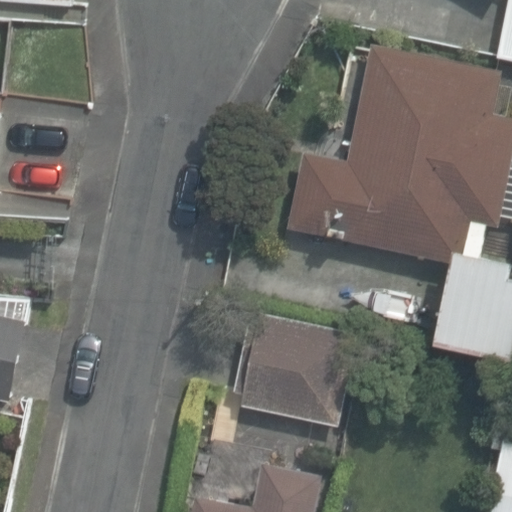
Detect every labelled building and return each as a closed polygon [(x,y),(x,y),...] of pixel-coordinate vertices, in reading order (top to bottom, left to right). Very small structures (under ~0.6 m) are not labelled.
[(511,0),(510,0),(499,53),(511,55),(511,0)] [(438,338),(511,353),(511,259),(481,253),(488,219),(501,222),(511,168),(511,114),(496,111),(495,111),(504,68),(375,41),(354,143),(342,140),(339,156),(308,149),(293,222),(455,256),(438,338)] [(0,189),(9,108),(0,106),(0,189)] [(0,397),(12,400),(29,294),(0,291),(0,397)] [(361,331),(262,310),(259,324),(251,322),(237,388),(244,390),(242,403),(341,424),(361,331)] [(488,511),(511,511),(511,439),(506,438),(488,511)] [(220,487),(228,448),(196,442),(188,481),(220,487)] [(320,511),(329,470),(268,458),(259,499),(203,488),(197,511),(320,511)]
